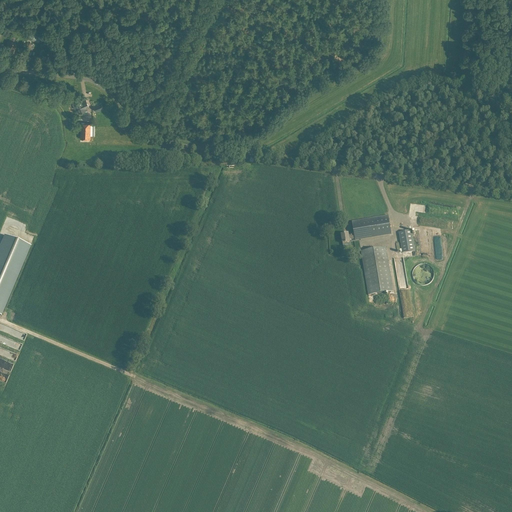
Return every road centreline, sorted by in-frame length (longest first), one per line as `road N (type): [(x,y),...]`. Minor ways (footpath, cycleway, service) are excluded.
road 1 (unclassified): [(511,193),(171,142),(92,81),(0,68)]
road 2 (track): [(0,320),(180,395)]
